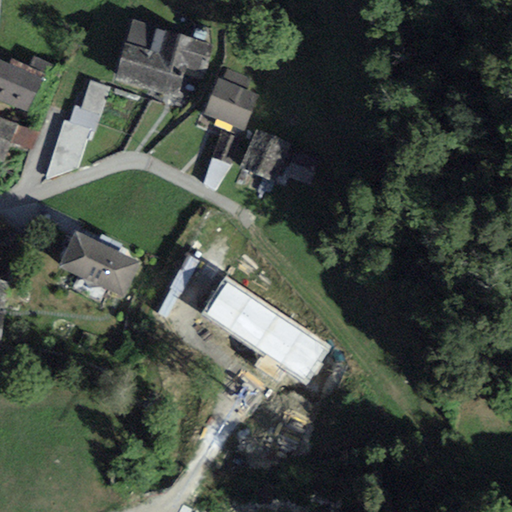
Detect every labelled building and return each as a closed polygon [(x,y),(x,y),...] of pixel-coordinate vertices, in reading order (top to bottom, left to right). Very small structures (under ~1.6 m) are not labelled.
[(208,50),(157,36),(150,60),(128,54),(119,86),(174,101),(181,74),(200,79),(208,50)] [(39,85),(0,69),(0,103),(27,115),(39,85)] [(92,87),(83,114),(76,111),(71,127),(64,125),(48,177),(77,168),(86,139),(93,141),(108,92),(92,87)] [(255,101),(219,88),(208,118),(244,131),(255,101)] [(31,134),(0,125),(0,167),(8,143),(26,149),(31,134)] [(236,141),(222,136),(214,159),(228,164),(236,141)] [(288,150),(256,138),(242,173),(275,185),(288,150)] [(316,164),(296,158),(290,179),(309,185),(316,164)] [(137,271),(78,245),(64,275),(123,302),(137,271)]
